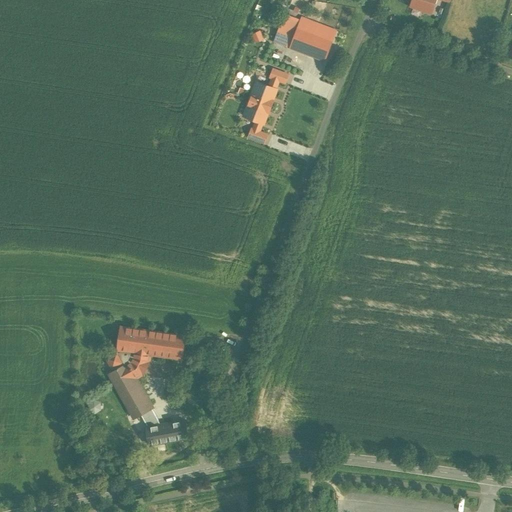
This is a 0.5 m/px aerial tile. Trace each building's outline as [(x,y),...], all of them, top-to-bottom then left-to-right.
[(413,0),(412,5),(413,5),(413,4),(424,8),(423,9),(432,12),(436,0),(413,0)] [(336,31),(302,19),(299,27),(292,46),(325,59),(336,31)] [(299,27),(283,21),(276,40),(292,46),(299,27)] [(272,78),(269,86),(277,89),(280,81),(286,83),(289,75),(274,69),(271,78),(272,78)] [(269,86),(257,81),(244,116),(256,120),(263,123),(265,124),(278,89),(277,89),(269,86)] [(263,123),(256,120),(249,137),(265,143),(268,134),(261,131),(263,123)] [(186,336),(121,327),(118,350),(121,350),(121,352),(119,353),(118,352),(106,358),(107,360),(113,369),(114,368),(115,370),(110,373),(114,382),(130,409),(135,419),(142,415),(148,427),(147,427),(150,445),(166,442),(181,439),(188,438),(185,420),(162,424),(154,408),(153,408),(136,378),(143,374),(144,374),(144,373),(145,370),(149,363),(150,363),(150,362),(149,362),(150,354),(183,359),(186,336)] [(95,400),(90,403),(90,410),(96,412),(101,409),(101,403),(95,400)] [(130,450),(128,448),(124,449),(123,455),(126,457),(129,456),(130,457),(132,455),(131,454),(130,450)]
